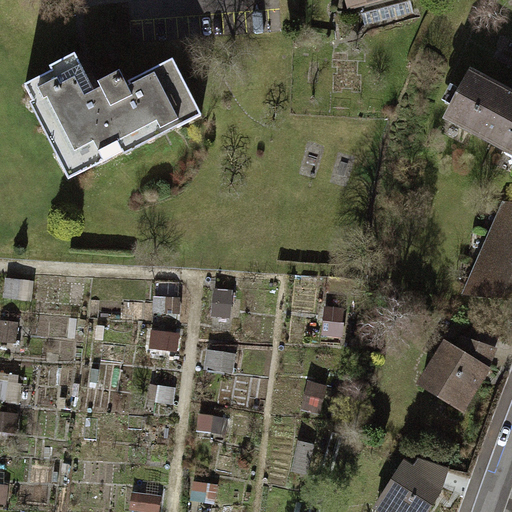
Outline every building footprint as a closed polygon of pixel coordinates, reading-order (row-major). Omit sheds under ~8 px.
[(356,0),(361,21),(363,27),(414,15),(410,0),(356,0)] [(52,72),(25,86),(34,104),(40,101),(66,151),(56,156),(68,180),(124,151),(121,145),(173,119),(178,128),(201,116),(172,60),(128,83),(130,87),(127,88),(119,72),(101,82),(98,83),(101,89),(94,92),(75,55),(50,67),(52,72)] [(511,94),(470,72),(460,91),(463,92),(448,120),(505,150),(504,152),(511,156),(511,94)] [(511,207),(507,206),(461,302),(510,318),(511,312),(511,207)] [(35,282),(7,279),(5,299),(33,303),(34,296),(35,282)] [(182,285),(157,283),(155,302),(154,315),(166,315),(182,315),(182,299),(181,299),(182,285)] [(233,289),(213,287),(210,317),(218,318),(230,319),(233,289)] [(344,307),(324,305),(323,317),(322,335),(343,336),(344,307)] [(20,324),(0,321),(0,343),(13,344),(17,344),(18,335),(20,324)] [(181,334),(152,331),(150,348),(150,350),(179,354),(181,334)] [(236,353),(206,348),(204,364),(203,368),(232,372),(236,353)] [(491,374),(444,348),(419,393),(466,419),(491,374)] [(19,376),(0,373),(0,402),(21,405),(23,385),(19,384),(19,376)] [(327,384),(307,379),(301,408),(300,409),(320,413),(327,384)] [(153,386),(152,385),(148,400),(157,402),(157,404),(160,404),(175,406),(177,389),(159,387),(153,386)] [(20,414),(0,412),(0,432),(18,434),(20,414)] [(213,415),(198,412),(196,430),(211,432),(213,415)] [(227,418),(213,415),(209,438),(216,439),(224,440),(227,418)] [(315,444),(298,439),(295,453),(291,470),(308,475),(315,444)] [(437,511),(449,492),(402,466),(377,511),(379,511),(437,511)] [(218,484),(193,480),(191,487),(189,500),(215,503),(218,484)] [(9,487),(0,485),(0,505),(7,506),(9,487)] [(152,496),(133,494),(130,511),(160,511),(162,497),(152,496)]
